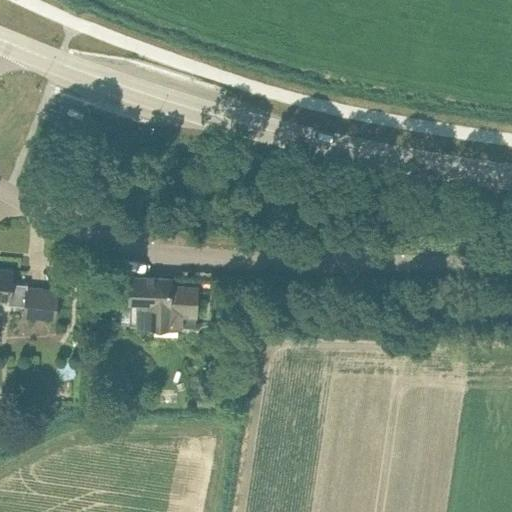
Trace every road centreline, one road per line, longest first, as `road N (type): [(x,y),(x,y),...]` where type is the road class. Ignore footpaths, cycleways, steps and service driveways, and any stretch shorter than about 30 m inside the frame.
road 1 (secondary): [(0,38),(225,120),(511,178)]
road 2 (unclassified): [(6,195),(61,226),(145,254),(300,264),(511,262)]
